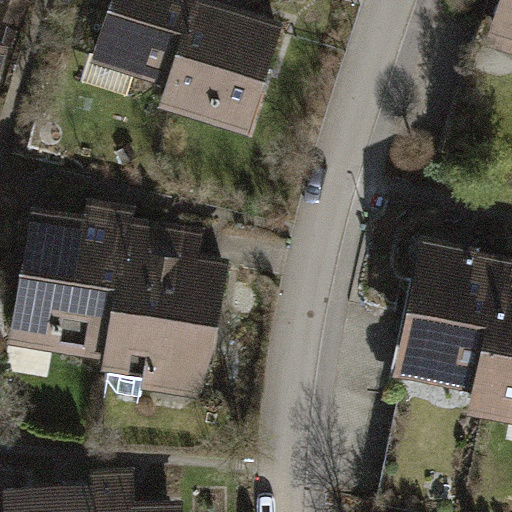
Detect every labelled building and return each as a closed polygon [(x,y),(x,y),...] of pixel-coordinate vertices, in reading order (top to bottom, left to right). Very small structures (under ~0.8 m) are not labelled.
[(176,88),(206,0),(114,0),(94,60),(176,88)] [(206,0),(176,88),(171,103),(207,115),(204,125),(250,141),(290,23),(240,7),(242,0),(206,0)] [(511,0),(507,0),(489,58),(511,65),(511,0)] [(0,53),(0,84),(8,56),(0,53)] [(8,347),(107,365),(132,221),(134,209),(92,201),(90,214),(33,204),(8,347)] [(234,239),(132,221),(107,365),(151,372),(147,396),(204,406),(234,239)] [(511,267),(511,256),(434,238),(401,378),(482,397),(511,273),(511,267)] [(511,273),(482,397),(478,413),(511,421),(511,273)] [(90,473),(91,511),(189,511),(189,498),(139,500),(138,472),(90,473)] [(91,511),(90,473),(52,475),(52,489),(8,491),(8,511),(91,511)]
